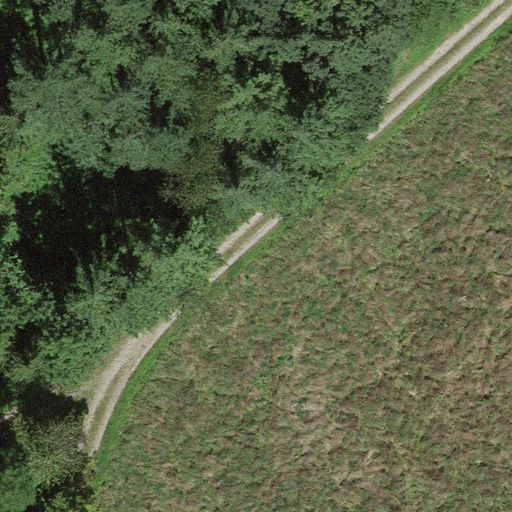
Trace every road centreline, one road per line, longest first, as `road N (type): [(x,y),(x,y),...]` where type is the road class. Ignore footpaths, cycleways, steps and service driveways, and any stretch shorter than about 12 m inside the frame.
road 1 (track): [(64,511),(115,390),(123,349),(511,34)]
road 2 (track): [(0,425),(123,349)]
